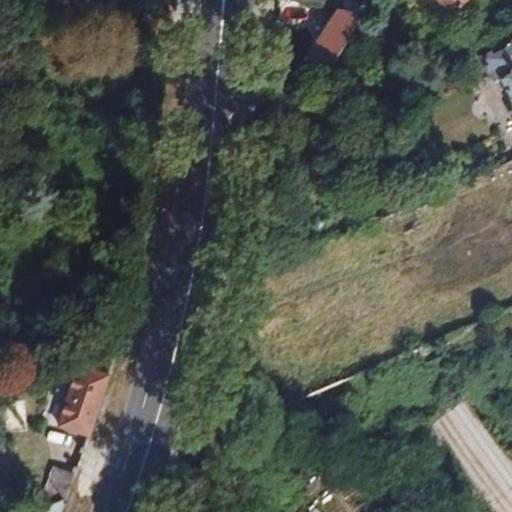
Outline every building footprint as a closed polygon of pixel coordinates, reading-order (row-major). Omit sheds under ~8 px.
[(166,44),(170,0),(168,0),(143,0),(140,42),(166,44)] [(278,0),(278,1),(340,10),(334,18),(333,18),(305,60),(335,64),(374,0),(278,0)] [(439,0),(452,14),(466,0),(439,0)] [(511,42),(480,60),(493,84),(500,81),(511,103),(511,115),(511,116),(511,118),(511,42)] [(424,361),(419,349),(408,353),(413,365),(424,361)] [(79,365),(59,426),(89,436),(109,375),(79,365)] [(53,468),(37,511),(63,500),(65,502),(75,476),(53,468)] [(33,511),(60,511),(65,502),(63,500),(33,511)]
